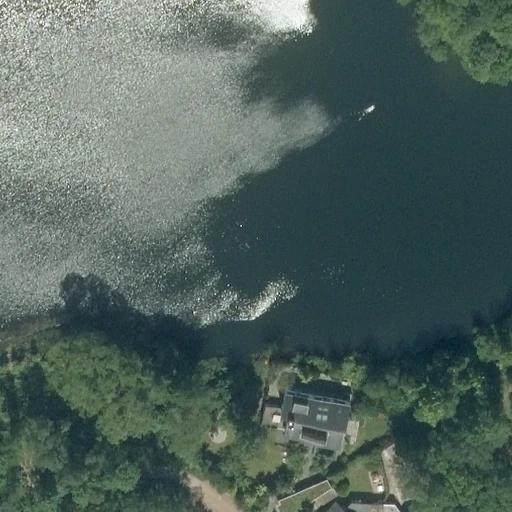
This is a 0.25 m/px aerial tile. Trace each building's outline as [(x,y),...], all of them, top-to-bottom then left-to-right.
[(282,409),(267,406),(262,430),(340,445),(344,425),(345,425),(352,393),(344,391),(342,401),(285,390),(282,409)] [(403,409),(406,419),(415,415),(411,406),(403,409)] [(280,499),(286,511),(291,511),(316,498),(319,496),(334,488),(335,488),(329,478),(280,499)] [(319,496),(316,498),(317,500),(322,506),(338,495),(334,488),(319,496)] [(384,511),(385,503),(374,502),(365,511),(355,501),(347,510),(338,501),(327,511),(384,511)] [(435,511),(432,507),(423,511),(402,511),(396,503),(385,503),(384,511),(435,511)]
